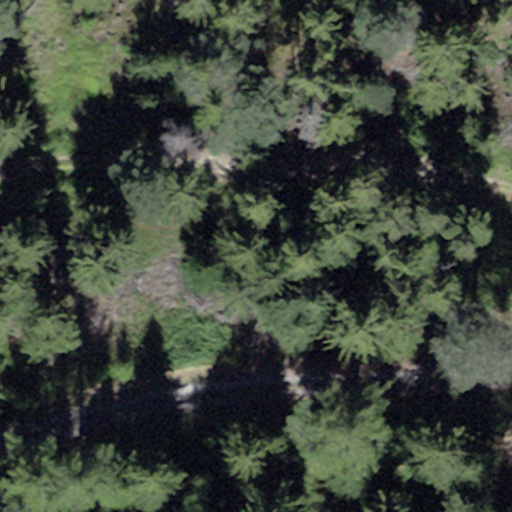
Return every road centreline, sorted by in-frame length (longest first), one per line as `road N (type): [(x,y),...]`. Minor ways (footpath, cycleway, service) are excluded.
road 1 (track): [(0,463),(119,432),(511,385)]
road 2 (track): [(511,182),(0,166)]
